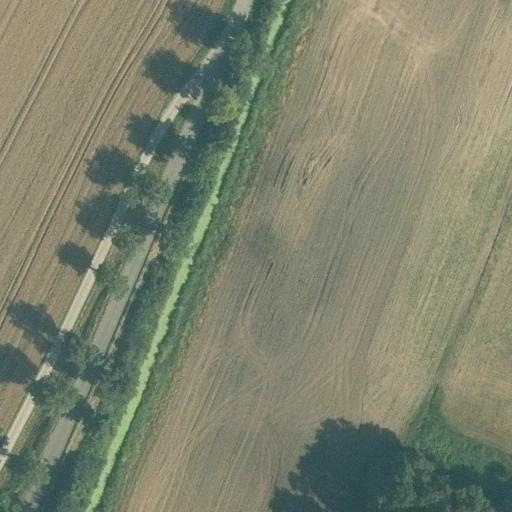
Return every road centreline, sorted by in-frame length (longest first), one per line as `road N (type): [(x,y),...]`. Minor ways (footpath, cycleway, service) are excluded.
road 1 (unclassified): [(244,0),(25,511)]
road 2 (track): [(0,463),(180,91),(222,51)]
